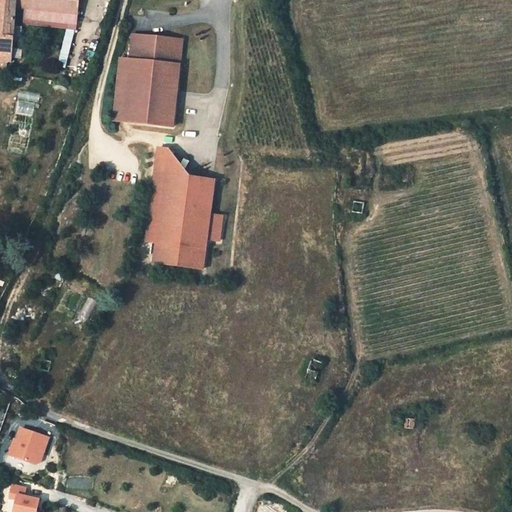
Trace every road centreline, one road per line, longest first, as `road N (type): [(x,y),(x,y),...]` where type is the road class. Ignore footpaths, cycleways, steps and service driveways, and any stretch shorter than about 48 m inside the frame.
road 1 (track): [(0,330),(120,0)]
road 2 (unclassified): [(309,511),(272,489),(47,415),(0,376)]
